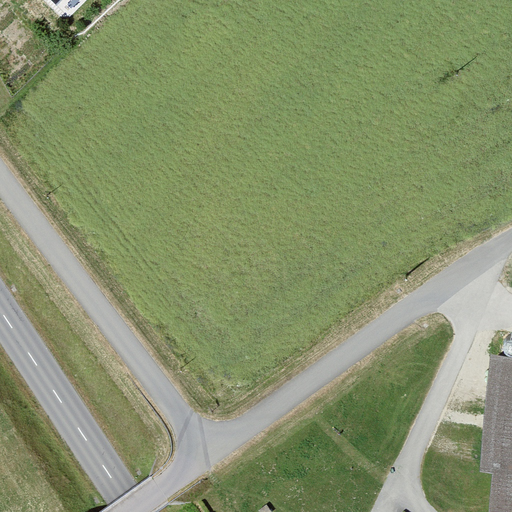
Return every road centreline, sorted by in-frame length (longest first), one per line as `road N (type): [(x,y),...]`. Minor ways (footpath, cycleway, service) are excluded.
road 1 (tertiary): [(139,511),(201,467),(0,176)]
road 2 (track): [(201,467),(511,239)]
road 3 (tertiary): [(128,511),(0,318)]
